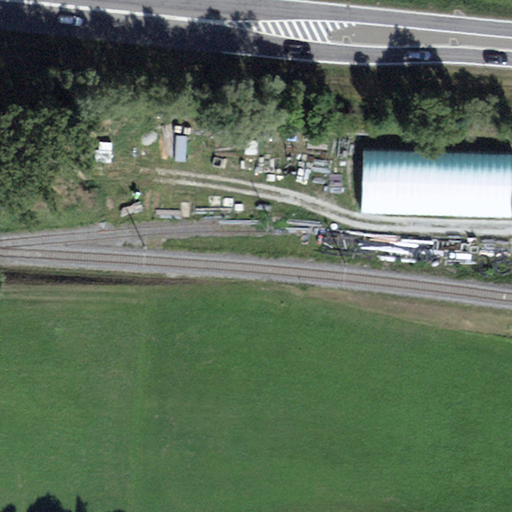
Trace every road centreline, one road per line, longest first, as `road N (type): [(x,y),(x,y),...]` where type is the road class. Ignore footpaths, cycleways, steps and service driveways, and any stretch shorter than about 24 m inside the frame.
road 1 (primary): [(179,19),(325,51),(511,59)]
road 2 (primary): [(511,29),(375,16),(179,19)]
road 3 (primary): [(179,19),(0,0)]
